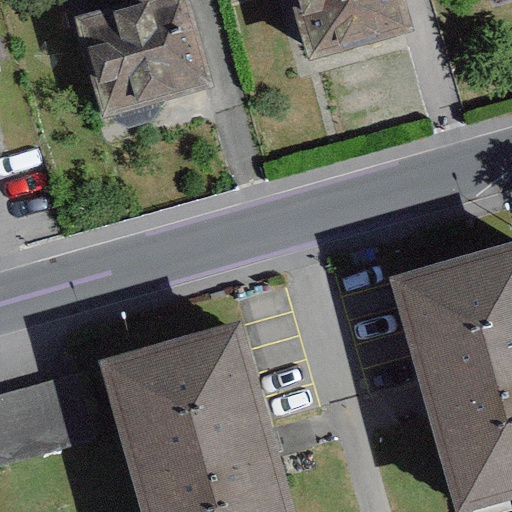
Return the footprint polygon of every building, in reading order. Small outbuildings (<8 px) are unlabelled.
[(391,0),(270,0),(295,90),(408,58),(391,0)] [(511,0),(470,0),(481,38),(511,29),(511,0)] [(180,8),(59,39),(86,143),(208,111),(180,8)] [(511,222),(396,254),(461,492),(511,478),(511,222)] [(305,511),(249,305),(103,345),(148,511),(305,511)] [(0,394),(0,467),(107,436),(88,369),(0,394)]
